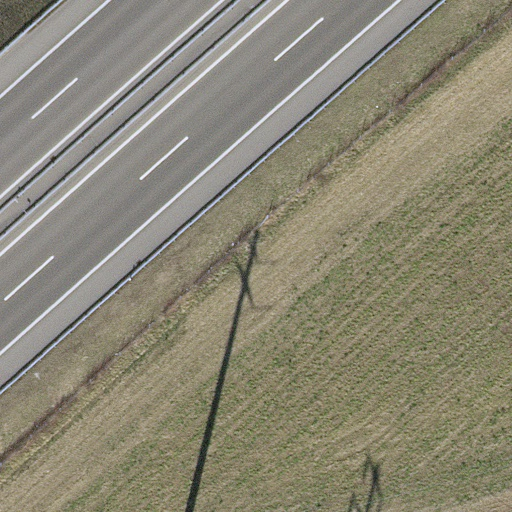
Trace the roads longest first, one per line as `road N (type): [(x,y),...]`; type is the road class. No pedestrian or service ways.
road 1 (motorway): [(0,306),(346,0)]
road 2 (motorway): [(168,0),(0,150)]
